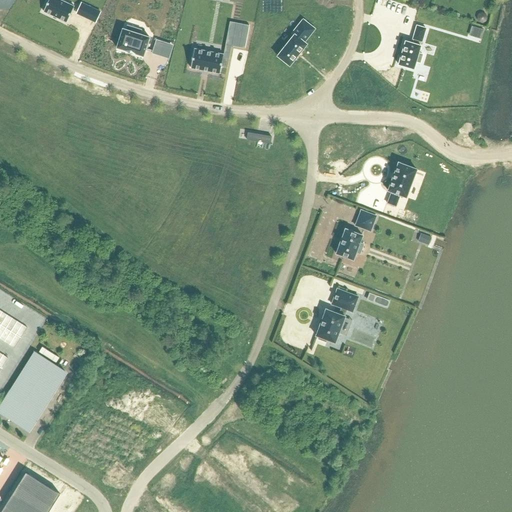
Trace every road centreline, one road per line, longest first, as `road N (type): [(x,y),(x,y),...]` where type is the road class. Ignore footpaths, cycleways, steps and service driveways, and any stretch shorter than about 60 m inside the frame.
road 1 (unclassified): [(126,511),(143,479),(228,394),(252,358),(303,219),(311,117)]
road 2 (unclassified): [(311,117),(170,99),(0,31)]
road 3 (unclassified): [(311,117),(511,120)]
road 4 (unclassified): [(105,511),(91,493),(0,434)]
road 5 (unclassified): [(358,0),(351,51),(311,117)]
